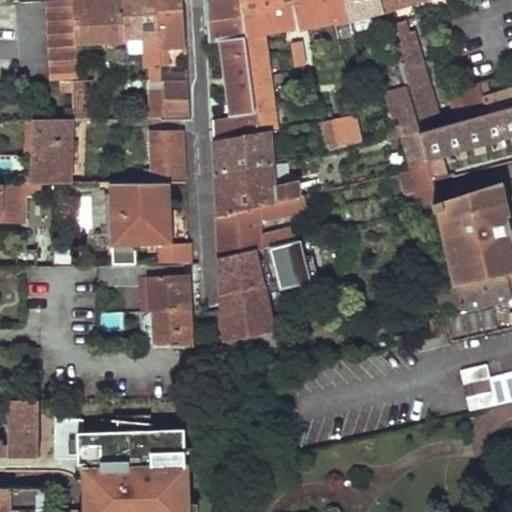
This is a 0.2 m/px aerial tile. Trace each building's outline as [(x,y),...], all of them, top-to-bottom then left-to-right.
[(48,0),(46,81),(73,82),(74,44),(74,0),(48,0)] [(74,0),(74,44),(126,43),(126,38),(124,0),(74,0)] [(161,81),(157,0),(124,0),(126,38),(148,38),(149,81),(161,81)] [(157,0),(161,81),(187,81),(187,71),(167,70),(167,54),(179,53),(186,53),(184,30),(182,0),(157,0)] [(208,23),(209,45),(218,44),(245,41),(242,12),(240,0),(234,0),(207,4),(208,23)] [(240,0),(242,12),(299,6),(298,0),(240,0)] [(306,32),(332,29),(325,0),(298,0),(299,6),(306,32)] [(325,0),(332,29),(349,24),(342,0),(325,0)] [(342,0),(349,24),(385,15),(380,0),(342,0)] [(416,134),(418,140),(426,138),(423,127),(439,123),(416,37),(410,39),(403,11),(438,0),(380,0),(385,15),(397,61),(416,134)] [(255,117),(257,136),(265,134),(273,133),(270,105),(272,105),(264,35),(300,30),(300,32),(306,32),(299,6),(242,12),(245,41),(255,117)] [(223,76),(229,121),(255,117),(245,41),(218,44),(223,76)] [(346,56),(338,58),(342,74),(344,84),(351,82),(346,56)] [(342,74),(338,58),(324,62),(327,77),(342,74)] [(416,134),(397,61),(390,63),(395,80),(378,85),(388,123),(395,121),(397,128),(399,138),(416,134)] [(73,82),(72,120),(108,121),(107,112),(91,111),(92,81),(73,82)] [(161,81),(149,81),(149,102),(163,102),(163,120),(190,120),(189,103),(187,81),(161,81)] [(487,86),(478,89),(480,95),(489,92),(487,86)] [(478,89),(456,96),(465,126),(511,111),(511,92),(482,101),(480,95),(478,89)] [(447,100),(455,129),(465,126),(456,96),(447,100)] [(425,169),(430,185),(444,181),(439,162),(511,141),(511,111),(465,126),(455,129),(426,138),(418,140),(425,169)] [(214,148),(215,175),(267,165),(265,134),(257,136),(255,117),(229,121),(213,124),(214,148)] [(28,175),(28,184),(33,184),(72,183),(72,120),(30,121),(29,155),(28,175)] [(23,121),(22,155),(29,155),(30,121),(23,121)] [(324,146),(326,153),(333,151),(327,121),(316,123),(320,146),(324,146)] [(397,128),(383,132),(385,143),(400,140),(399,138),(397,128)] [(151,129),(151,183),(171,182),(186,182),(185,157),(184,134),(185,129),(151,129)] [(400,140),(408,174),(425,169),(418,140),(416,134),(399,138),(400,140)] [(216,199),(217,218),(297,201),(303,200),(304,199),(300,184),(275,190),(273,164),(267,165),(215,175),(216,199)] [(410,191),(416,212),(423,211),(422,209),(435,206),(434,202),(430,185),(425,169),(408,174),(394,177),(399,194),(410,191)] [(0,183),(28,184),(28,175),(0,174),(0,183)] [(171,182),(151,183),(111,183),(113,248),(162,246),(173,246),(172,215),(171,182)] [(435,206),(422,209),(423,211),(445,291),(471,285),(511,275),(511,232),(504,235),(499,217),(508,214),(511,212),(511,203),(506,182),(434,202),(435,206)] [(0,223),(21,223),(22,197),(33,197),(33,184),(28,184),(0,183),(0,223)] [(218,241),(219,260),(274,247),(281,245),(297,241),(294,228),(265,234),(260,238),(259,219),(270,220),(300,213),(299,206),(297,201),(217,218),(218,241)] [(511,229),(508,214),(499,217),(504,235),(511,232),(511,229)] [(294,228),(297,241),(307,239),(304,225),(294,228)] [(54,228),(38,227),(37,252),(36,268),(53,268),(54,228)] [(282,259),(288,282),(306,278),(297,241),(281,245),(285,259),(282,259)] [(182,266),(189,266),(188,255),(188,246),(173,246),(162,246),(162,267),(182,266)] [(271,332),(258,266),(277,261),(274,247),(219,260),(221,291),(222,314),(203,316),(206,345),(224,343),(268,333),(271,332)] [(17,251),(17,268),(21,268),(36,268),(37,252),(17,251)] [(337,258),(339,267),(349,265),(347,255),(337,258)] [(99,267),(99,285),(124,284),(124,278),(138,278),(147,278),(148,312),(151,312),(190,310),(189,287),(189,277),(182,277),(182,266),(162,267),(99,267)] [(511,275),(471,285),(475,301),(511,292),(511,275)] [(148,312),(147,278),(138,278),(140,312),(148,312)] [(511,292),(475,301),(478,311),(511,303),(511,292)] [(151,312),(153,347),(192,347),(191,321),(190,310),(151,312)] [(452,320),(455,335),(507,326),(504,311),(452,320)] [(153,347),(151,312),(148,312),(140,312),(142,347),(153,347)] [(436,337),(452,334),(449,318),(433,321),(436,337)] [(224,343),(229,365),(273,354),(268,333),(224,343)] [(487,364),(463,370),(473,412),(511,402),(511,371),(490,377),(487,364)] [(0,454),(7,454),(38,454),(39,414),(39,401),(9,401),(9,446),(3,447),(3,440),(0,439),(0,454)] [(51,415),(51,401),(39,401),(39,414),(51,415)] [(39,414),(38,454),(46,454),(50,454),(51,415),(39,414)] [(187,428),(81,431),(82,466),(86,466),(188,463),(187,428)] [(12,462),(13,492),(46,492),(46,454),(38,454),(7,454),(7,462),(12,462)] [(188,463),(86,466),(87,511),(195,511),(194,463),(188,463)] [(0,511),(46,511),(46,492),(13,492),(0,491),(0,511)]
